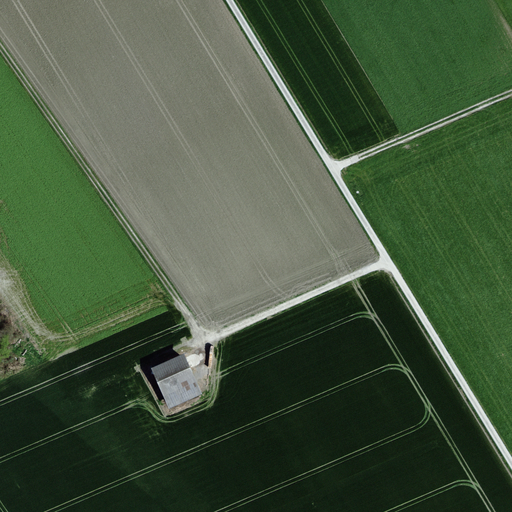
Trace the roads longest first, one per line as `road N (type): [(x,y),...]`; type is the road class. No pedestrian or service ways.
road 1 (track): [(229,0),(511,463)]
road 2 (track): [(209,337),(0,46)]
road 3 (track): [(332,169),(511,92)]
